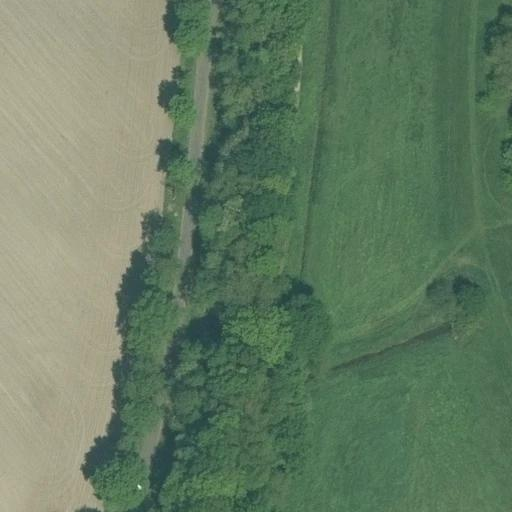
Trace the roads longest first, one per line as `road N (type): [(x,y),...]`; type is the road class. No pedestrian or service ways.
road 1 (track): [(305,0),(305,62),(262,336),(216,511)]
road 2 (unclassified): [(143,511),(215,173),(228,0)]
